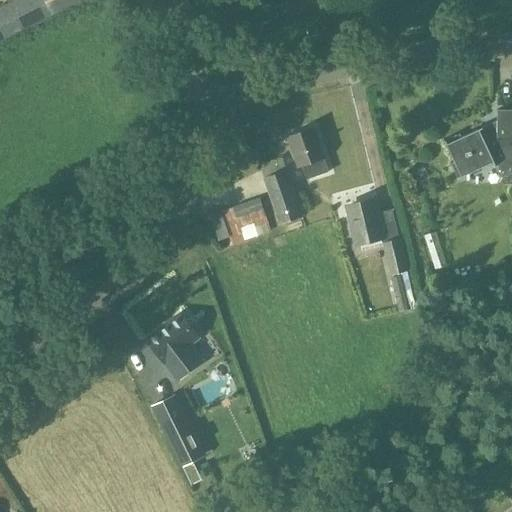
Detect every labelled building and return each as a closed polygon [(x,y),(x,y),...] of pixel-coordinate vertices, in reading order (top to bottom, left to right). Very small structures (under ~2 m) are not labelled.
[(46,0),(24,0),(0,12),(0,41),(53,14),(46,0)] [(308,30),(312,48),(324,45),(320,27),(308,30)] [(498,122),(447,145),(456,163),(452,165),(458,179),(462,177),(463,178),(495,163),(504,185),(511,185),(511,110),(498,111),(498,122)] [(315,129),(288,138),(299,168),(303,166),(308,180),(329,173),(325,159),(315,129)] [(305,218),(288,171),(264,179),(280,227),(305,218)] [(387,239),(377,200),(349,207),(359,246),(387,239)] [(417,311),(401,238),(383,242),(399,314),(417,311)] [(220,385),(189,346),(171,323),(148,340),(166,363),(175,375),(183,369),(205,397),(220,385)] [(164,427),(183,466),(204,455),(185,417),(164,427)] [(258,505),(258,488),(241,487),(241,505),(258,505)] [(20,511),(10,494),(0,500),(0,511),(20,511)]
